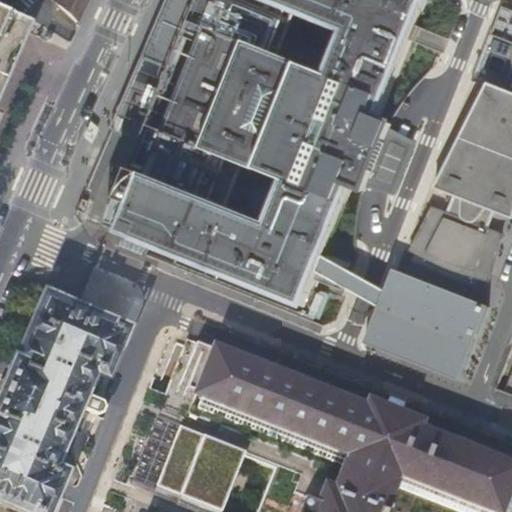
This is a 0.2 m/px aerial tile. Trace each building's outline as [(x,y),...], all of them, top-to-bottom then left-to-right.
[(59,0),(57,6),(79,25),(90,0),(59,0)] [(198,0),(183,39),(198,44),(163,132),(148,126),(143,139),(118,202),(132,208),(122,234),(303,306),(317,272),(323,257),(351,186),(366,192),(368,184),(379,158),(389,132),(392,125),(378,119),(425,0),(198,0)] [(183,39),(198,0),(166,0),(142,57),(157,63),(172,68),(183,39)] [(0,88),(13,60),(24,31),(25,27),(0,16),(0,88)] [(411,251),(490,281),(503,235),(489,230),(495,212),(511,218),(511,93),(488,84),(435,189),(454,196),(447,213),(433,208),(411,251)] [(412,144),(389,132),(379,158),(368,184),(393,192),(412,144)] [(323,257),(317,272),(351,292),(365,300),(380,308),(386,293),(371,284),(357,276),(323,257)] [(489,308),(394,271),(386,293),(380,308),(366,344),(461,381),(489,308)] [(0,511),(42,511),(45,511),(62,472),(50,466),(69,424),(71,425),(72,429),(74,429),(78,428),(76,424),(78,419),(81,412),(83,412),(85,411),(83,407),(82,406),(78,408),(76,407),(94,365),(106,370),(124,327),(108,321),(50,297),(49,299),(44,297),(17,360),(16,363),(14,362),(7,380),(8,381),(5,390),(1,399),(0,398),(0,511)] [(511,511),(511,466),(415,428),(418,422),(368,401),(365,407),(194,341),(175,391),(184,394),(187,388),(351,453),(342,475),(339,475),(333,491),(324,487),(317,504),(303,497),(297,511),(511,511)] [(105,397),(91,391),(85,393),(82,400),(85,406),(99,412),(105,410),(107,403),(105,397)] [(76,424),(78,428),(81,420),(85,411),(83,412),(81,412),(78,419),(76,424)] [(221,511),(244,455),(178,429),(152,494),(197,511),(221,511)]
